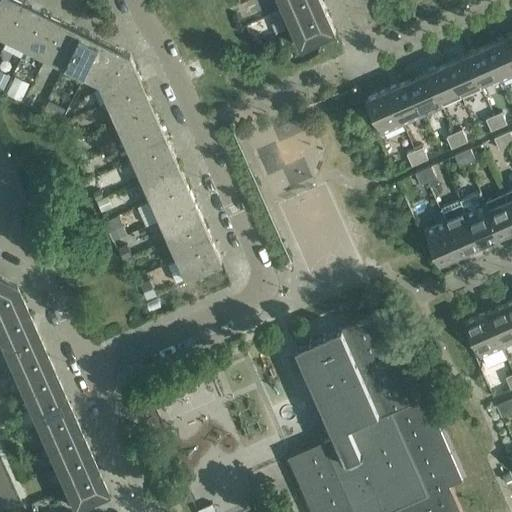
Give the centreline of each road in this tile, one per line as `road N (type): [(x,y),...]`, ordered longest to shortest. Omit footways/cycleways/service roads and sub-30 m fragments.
road 1 (residential): [(90,372),(267,292),(139,0)]
road 2 (residential): [(90,372),(43,267),(6,246)]
road 3 (residential): [(151,511),(90,372)]
